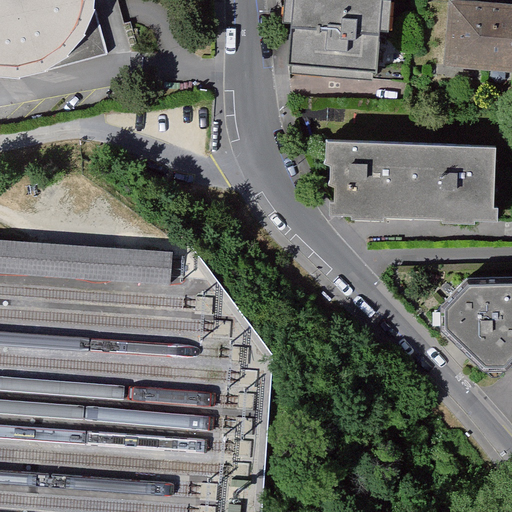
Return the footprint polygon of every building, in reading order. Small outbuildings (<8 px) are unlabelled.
[(0,0),(0,82),(16,85),(44,79),(68,61),(84,38),(93,12),(93,0),(0,0)] [(387,0),(287,0),(286,26),(294,27),(291,69),(382,76),(385,36),(394,36),(396,4),(388,3),(387,0)] [(447,67),(511,71),(511,6),(452,2),(447,67)] [(389,219),(389,215),(415,216),(418,142),(329,139),(328,164),(334,164),(333,185),(338,185),(337,201),(334,201),(333,214),(355,215),(355,218),(389,219)] [(418,142),(415,216),(449,217),(448,220),(481,222),(481,218),(504,219),(505,206),(500,206),(502,145),(418,142)] [(0,273),(170,285),(173,252),(0,240),(0,273)] [(511,370),(511,277),(473,277),(447,304),(448,329),(495,375),(507,376),(511,370)]
